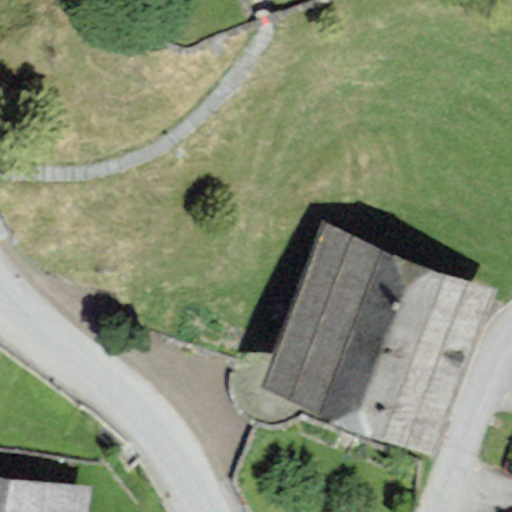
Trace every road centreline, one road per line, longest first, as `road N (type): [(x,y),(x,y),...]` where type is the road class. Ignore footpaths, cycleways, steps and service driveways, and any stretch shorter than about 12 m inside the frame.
road 1 (residential): [(0,297),(149,421),(201,511)]
road 2 (unclassified): [(438,511),(484,378),(511,336)]
